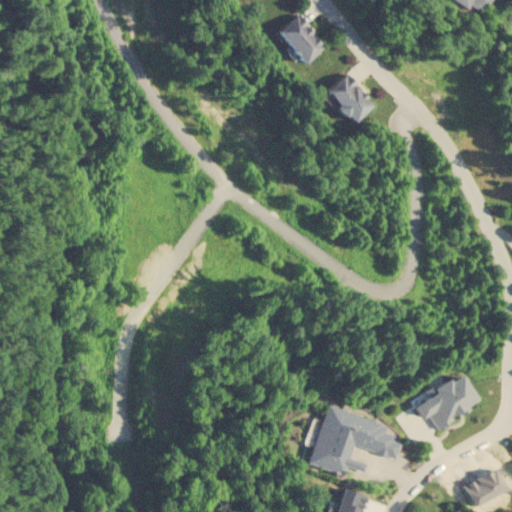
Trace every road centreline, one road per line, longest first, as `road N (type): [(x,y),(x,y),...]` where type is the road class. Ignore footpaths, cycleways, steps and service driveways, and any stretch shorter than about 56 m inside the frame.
road 1 (residential): [(412,104),(400,119),(414,177),(410,266),(404,283),(371,287),(306,249),(219,181),(143,83),(96,0)]
road 2 (residential): [(323,0),(441,134),(498,246),(511,320),(506,423)]
road 3 (residential): [(114,432),(127,326),(219,181)]
road 4 (residential): [(511,421),(440,460),(390,511)]
